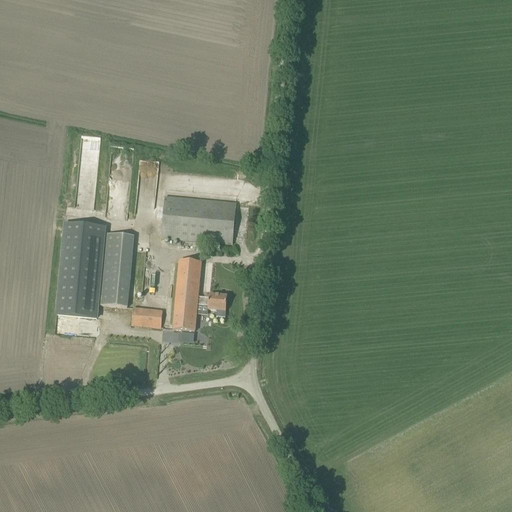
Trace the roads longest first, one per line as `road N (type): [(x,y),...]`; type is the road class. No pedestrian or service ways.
road 1 (unclassified): [(314,511),(247,379),(286,0)]
road 2 (track): [(247,379),(0,413)]
